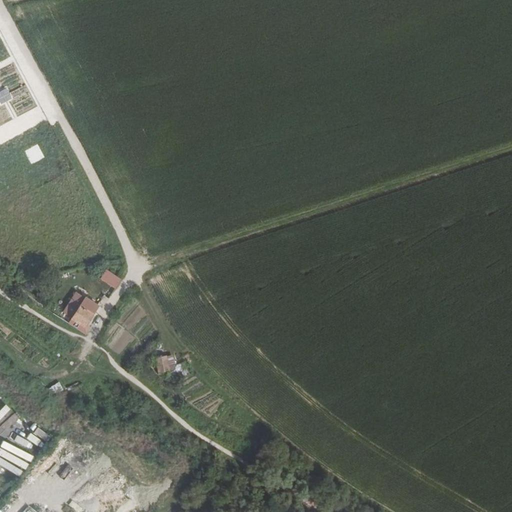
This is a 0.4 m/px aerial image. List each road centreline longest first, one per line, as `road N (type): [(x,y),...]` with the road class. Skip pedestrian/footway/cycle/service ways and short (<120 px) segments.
road 1 (track): [(53,376),(71,367),(134,270),(121,231),(0,11)]
road 2 (track): [(134,270),(511,148)]
